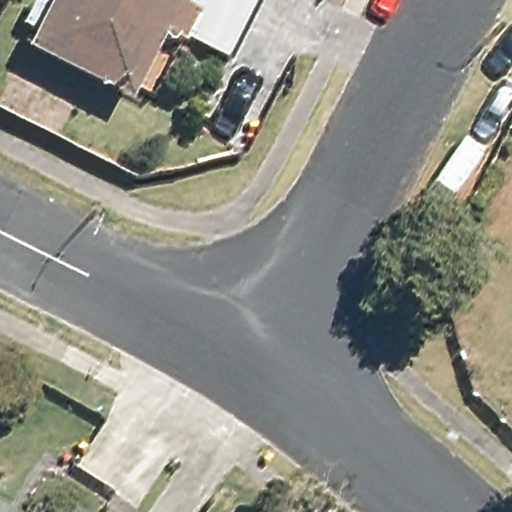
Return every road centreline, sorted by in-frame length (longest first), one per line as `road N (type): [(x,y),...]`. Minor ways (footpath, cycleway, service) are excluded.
road 1 (residential): [(271,354),(448,0)]
road 2 (residential): [(271,354),(0,228)]
road 3 (residential): [(438,511),(271,354)]
